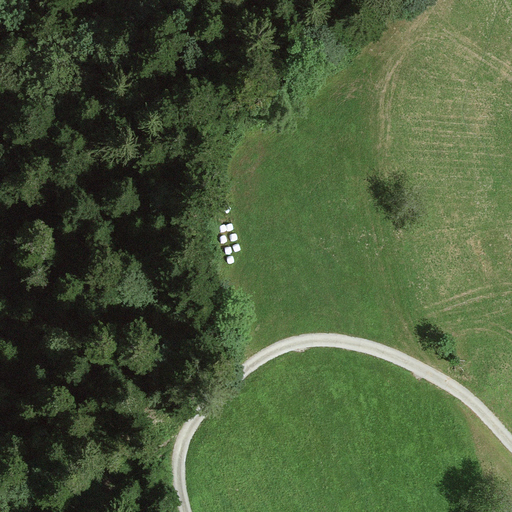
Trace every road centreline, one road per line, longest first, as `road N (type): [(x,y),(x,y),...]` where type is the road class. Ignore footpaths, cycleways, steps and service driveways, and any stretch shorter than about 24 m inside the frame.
road 1 (track): [(511,443),(485,413),(428,374),(356,347),(309,345),(275,354),(190,433)]
road 2 (track): [(190,433),(53,511)]
